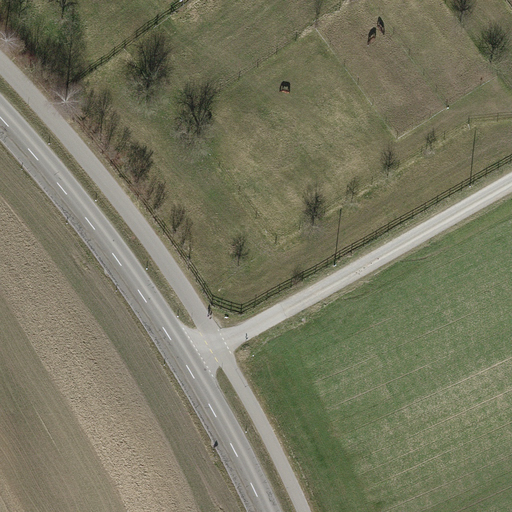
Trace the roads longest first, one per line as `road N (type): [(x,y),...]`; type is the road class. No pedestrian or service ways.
road 1 (tertiary): [(264,511),(188,366),(84,219),(0,123)]
road 2 (track): [(188,366),(511,181)]
